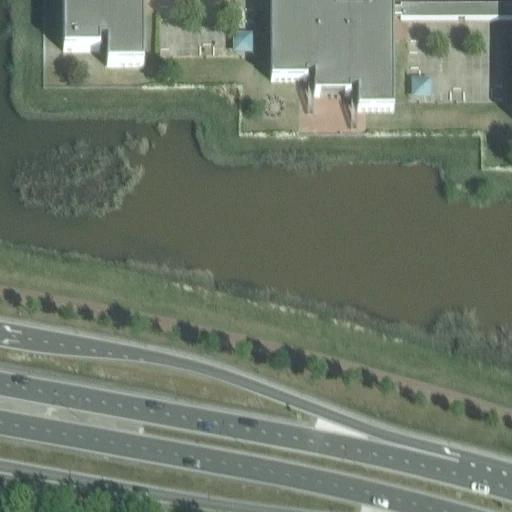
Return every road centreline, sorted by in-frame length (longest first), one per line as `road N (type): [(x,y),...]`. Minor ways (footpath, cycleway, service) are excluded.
road 1 (primary): [(475,477),(198,370),(0,332)]
road 2 (primary): [(475,477),(0,383)]
road 3 (primary): [(0,424),(266,471),(439,511)]
road 4 (primary): [(0,470),(238,511)]
